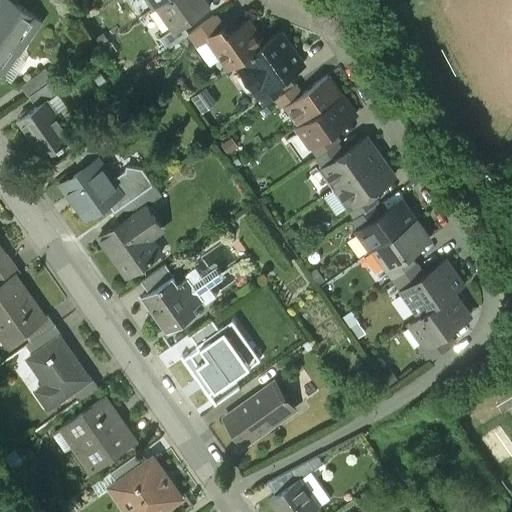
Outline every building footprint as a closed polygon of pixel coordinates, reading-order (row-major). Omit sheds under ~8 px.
[(43,19),(15,0),(2,0),(0,3),(0,70),(6,75),(7,74),(6,73),(43,19)] [(207,0),(163,0),(158,4),(176,28),(183,24),(210,4),(207,0)] [(207,41),(206,40),(222,28),(214,16),(189,33),(187,34),(197,48),(207,41)] [(227,70),(236,64),(263,45),(247,22),(228,36),(222,28),(206,40),(207,41),(218,57),(227,70)] [(183,24),(176,28),(161,39),(168,48),(187,34),(189,33),(183,24)] [(281,32),(263,45),(236,64),(258,95),(278,81),(303,63),(281,32)] [(208,64),(218,57),(207,41),(197,48),(208,64)] [(22,82),(31,94),(55,78),(46,65),(22,82)] [(300,125),(341,96),(342,95),(328,75),(302,93),(286,105),(300,125)] [(49,96),(59,90),(64,86),(57,76),(55,78),(31,94),(38,104),(49,96)] [(285,91),(278,81),(258,95),(265,106),(275,98),(285,91)] [(207,84),(192,95),(202,109),(218,99),(207,84)] [(286,105),(302,93),(296,84),(285,91),(275,98),(282,108),(286,105)] [(49,96),(64,117),(74,110),(59,90),(49,96)] [(64,117),(49,96),(38,104),(17,119),(43,156),(60,145),(61,146),(77,135),(64,117)] [(297,127),(310,146),(334,129),(355,115),(341,96),(300,125),(297,127)] [(334,129),(310,146),(318,157),(337,143),(342,140),(334,129)] [(82,168),(98,156),(100,158),(115,147),(103,131),(72,153),(82,168)] [(322,169),(335,188),(380,157),(366,137),(344,153),(323,167),(322,169)] [(337,143),(318,157),(316,158),(323,167),(344,153),(337,143)] [(155,183),(144,167),(127,164),(127,169),(114,178),(100,158),(98,156),(82,168),(62,182),(87,217),(109,202),(115,211),(155,183)] [(394,177),(380,157),(335,188),(349,208),(372,192),(394,177)] [(155,183),(115,211),(123,221),(135,213),(136,214),(148,206),(163,195),(155,183)] [(379,201),(372,192),(349,208),(356,217),(375,204),(379,201)] [(374,249),(417,219),(403,200),(382,215),(360,230),(358,232),(371,251),(374,249)] [(382,215),(375,204),(356,217),(353,219),(360,230),(382,215)] [(123,221),(100,237),(128,276),(162,252),(152,237),(164,228),(148,206),(136,214),(135,213),(123,221)] [(431,239),(417,219),(374,249),(388,269),(410,254),(431,239)] [(0,270),(12,262),(5,252),(0,255),(0,270)] [(416,264),(410,254),(388,269),(395,279),(416,264)] [(0,284),(14,274),(15,276),(20,272),(12,262),(0,270),(0,284)] [(403,292),(420,315),(452,292),(462,286),(445,262),(425,276),(403,292)] [(151,291),(174,275),(166,263),(143,279),(151,291)] [(202,274),(209,284),(224,274),(217,263),(202,274)] [(416,264),(395,279),(394,279),(403,292),(425,276),(416,264)] [(151,291),(146,294),(155,307),(151,310),(167,332),(186,319),(183,314),(203,300),(206,305),(218,297),(209,284),(202,274),(196,266),(185,274),(188,278),(180,283),(174,275),(151,291)] [(32,299),(15,276),(14,274),(0,284),(0,327),(10,341),(5,344),(6,345),(25,332),(45,318),(39,310),(41,308),(33,298),(32,299)] [(468,315),(452,292),(420,315),(410,322),(426,345),(445,332),(468,315)] [(353,309),(344,315),(358,338),(365,333),(357,320),(359,318),(353,309)] [(49,316),(45,318),(25,332),(32,341),(55,324),(49,316)] [(192,333),(202,347),(214,338),(224,331),(215,317),(192,333)] [(63,336),(55,324),(32,341),(27,344),(34,354),(60,337),(61,338),(63,336)] [(452,343),(445,332),(426,345),(421,348),(428,359),(452,343)] [(61,338),(60,337),(34,354),(30,358),(48,383),(38,391),(49,407),(73,390),(89,379),(89,378),(61,338)] [(202,347),(185,358),(210,394),(239,374),(227,356),(214,338),(202,347)] [(227,356),(239,374),(247,368),(235,351),(227,356)] [(91,376),(89,378),(89,379),(73,390),(80,400),(99,387),(91,376)] [(286,396),(276,382),(226,417),(245,444),(295,409),(287,398),(289,397),(287,395),(286,396)] [(116,411),(106,397),(66,426),(95,467),(132,442),(112,413),(116,411)] [(99,494),(110,486),(147,461),(140,451),(92,484),(99,494)] [(320,453),(269,479),(278,493),(299,478),(311,470),(323,460),(320,453)] [(160,511),(180,498),(152,458),(147,461),(110,486),(128,511),(160,511)] [(311,495),(319,507),(331,499),(311,470),(299,478),(300,479),(298,481),(309,496),(311,495)] [(278,493),(271,497),(279,508),(280,507),(283,511),(312,511),(319,507),(311,495),(309,496),(298,481),(300,479),(299,478),(278,493)]
